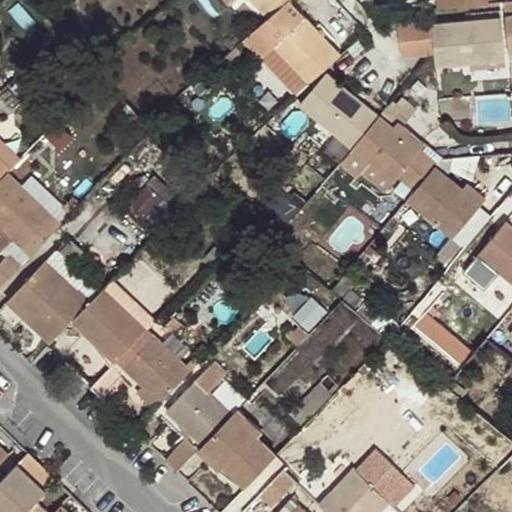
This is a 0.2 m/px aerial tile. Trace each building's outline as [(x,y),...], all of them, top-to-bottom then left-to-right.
[(253,0),(269,17),(288,0),(253,0)] [(438,0),(439,8),(449,7),(448,0),(438,0)] [(509,54),(511,53),(511,1),(503,3),(509,54)] [(309,83),(340,55),(305,18),(275,46),(309,83)] [(432,25),(436,66),(469,63),(506,60),(502,19),(432,25)] [(507,68),(506,60),(469,63),(470,71),(507,68)] [(299,106),(353,149),(381,116),(327,71),(299,106)] [(308,117),(291,101),(277,118),(293,133),(308,117)] [(49,121),(53,126),(72,107),(68,103),(49,121)] [(381,116),(353,149),(370,163),(361,173),(386,193),(397,179),(420,151),(405,138),(411,131),(400,121),(395,127),(381,116)] [(0,158),(10,169),(22,158),(0,137),(0,158)] [(420,151),(397,179),(401,182),(425,154),(420,151)] [(394,191),(407,201),(437,165),(425,154),(401,182),(394,191)] [(0,179),(8,171),(10,169),(0,158),(0,179)] [(452,169),(454,158),(442,159),(437,165),(449,175),(452,169)] [(407,201),(406,202),(453,240),(479,209),(460,193),(464,187),(449,175),(437,165),(407,201)] [(0,179),(0,225),(19,244),(24,249),(55,217),(54,215),(25,187),(8,171),(0,179)] [(154,214),(174,186),(158,175),(137,203),(154,214)] [(25,187),(54,215),(61,207),(33,179),(25,187)] [(460,193),(479,209),(489,198),(470,182),(464,187),(460,193)] [(62,209),(70,216),(81,204),(74,198),(62,209)] [(511,225),(507,221),(479,255),(511,281),(511,225)] [(19,244),(0,225),(0,246),(9,255),(10,254),(19,244)] [(25,319),(50,344),(73,321),(103,290),(60,248),(11,298),(28,315),(25,319)] [(0,288),(22,265),(10,254),(9,255),(1,263),(0,264),(0,288)] [(148,330),(105,287),(103,290),(73,321),(115,363),(148,330)] [(7,301),(25,319),(28,315),(11,298),(7,301)] [(298,347),(320,325),(312,317),(290,338),(298,347)] [(143,387),(160,404),(192,371),(156,337),(125,370),(143,387)] [(112,366),(92,387),(102,398),(123,376),(112,366)] [(192,436),(202,446),(234,413),(198,378),(166,411),(183,428),(192,436)] [(312,418),(334,396),(323,386),(301,408),(312,418)] [(136,393),(153,410),(160,404),(143,387),(136,393)] [(240,407),(234,413),(258,437),(264,431),(240,407)] [(338,417),(327,407),(305,431),(316,441),(338,417)] [(224,467),(245,487),(276,455),(258,437),(234,413),(202,446),(224,467)] [(179,432),(186,439),(188,441),(192,436),(183,428),(179,432)] [(166,460),(177,471),(197,450),(188,441),(186,439),(166,460)] [(0,464),(10,454),(0,445),(0,464)] [(202,446),(197,450),(220,472),(224,467),(202,446)] [(59,480),(29,451),(18,462),(48,490),(59,480)] [(327,474),(339,485),(355,468),(343,456),(327,474)] [(48,490),(18,462),(0,480),(0,511),(50,511),(51,511),(39,500),(48,490)] [(320,504),(328,511),(382,511),(392,503),(387,499),(355,468),(339,485),(320,504)] [(284,469),(260,493),(273,505),(296,481),(284,469)] [(401,484),(387,499),(392,503),(400,511),(410,511),(419,503),(401,484)] [(400,511),(392,503),(382,511),(400,511)]
